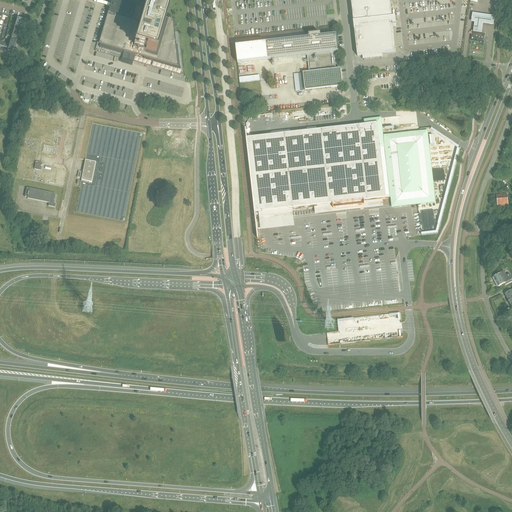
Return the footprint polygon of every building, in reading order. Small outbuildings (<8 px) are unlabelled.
[(122,50),(124,50),(127,51),(127,52),(127,53),(128,53),(128,54),(129,54),(129,55),(130,55),(130,54),(131,54),(132,54),(132,53),(135,54),(144,56),(144,59),(180,69),(177,45),(176,45),(175,46),(175,44),(173,20),(166,18),(164,18),(167,9),(159,2),(160,0),(159,0),(157,0),(155,7),(154,9),(152,8),(152,7),(145,5),(145,7),(136,5),(119,0),(111,0),(109,8),(111,8),(100,45),(99,47),(121,54),(122,50)] [(355,31),(357,49),(357,56),(396,52),(393,27),(396,26),(395,17),(392,18),(390,0),(351,0),(354,22),(353,22),(354,28),(354,31),(355,31)] [(494,17),(472,14),(471,23),(474,24),(473,33),(481,35),(482,25),(492,27),(494,17)] [(18,28),(20,29),(23,20),(17,18),(14,29),(17,30),(18,28)] [(20,31),(17,30),(14,29),(11,40),(14,41),(15,39),(17,40),(20,31)] [(485,34),(472,32),(471,40),(484,42),(485,34)] [(337,36),(318,38),(318,37),(321,37),(320,34),(314,35),(309,35),(309,38),(310,38),(311,38),(294,40),(236,47),(238,64),(271,61),(272,64),(272,65),(273,66),(274,66),(274,65),(275,65),(275,64),(274,60),(306,57),(307,57),(308,60),(309,71),(309,72),(303,73),(305,89),(305,91),(309,90),(323,89),(342,87),(343,87),(342,87),(343,87),(341,69),(336,69),(334,54),(339,53),(337,36)] [(17,42),(14,41),(11,40),(9,45),(1,43),(0,46),(14,51),(17,42)] [(380,199),(391,198),(392,209),(417,207),(435,204),(427,132),(379,139),(378,124),(365,125),(247,138),(255,213),(267,212),(274,211),(274,217),(275,216),(281,216),(287,215),(287,210),(293,209),(317,206),(318,206),(318,211),(365,206),(364,201),(380,199)] [(81,180),(92,182),(96,162),(85,160),(81,180)] [(41,171),(42,163),(36,162),(34,170),(41,171)] [(25,197),(27,198),(27,199),(49,203),(48,206),(55,208),(55,204),(53,204),(55,194),(26,188),(25,197)] [(496,195),(497,206),(508,205),(507,195),(496,195)] [(511,278),(509,274),(506,276),(503,271),(500,272),(501,274),(493,278),(498,287),(505,283),(506,285),(511,281),(511,278)]
